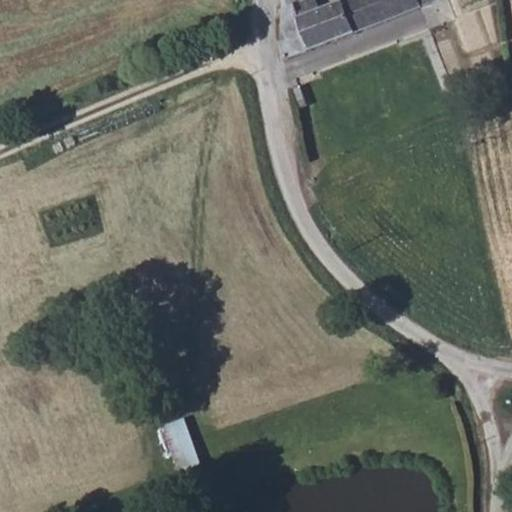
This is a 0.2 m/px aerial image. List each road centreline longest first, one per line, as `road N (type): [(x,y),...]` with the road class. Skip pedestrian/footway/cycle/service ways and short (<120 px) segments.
road 1 (unclassified): [(267,0),(259,55),(294,195),(334,266),(396,325),(480,378)]
road 2 (track): [(259,55),(201,71),(0,157)]
